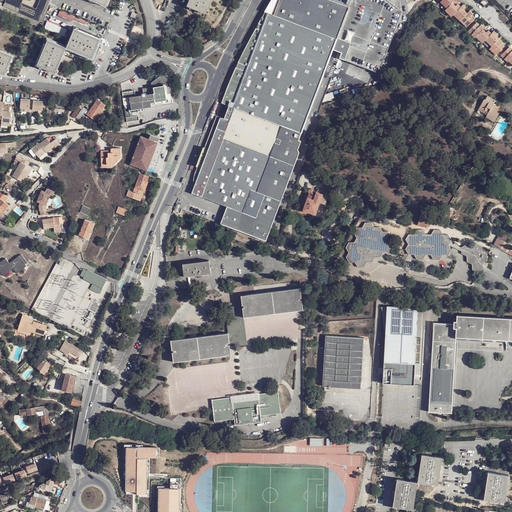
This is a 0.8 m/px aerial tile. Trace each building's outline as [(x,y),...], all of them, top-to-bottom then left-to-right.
[(5,0),(2,7),(42,23),(49,6),(38,2),(35,9),(21,2),(21,0),(5,0)] [(344,0),(276,0),(271,15),(268,14),(266,14),(263,19),(259,17),(256,24),(256,25),(257,24),(261,26),(259,31),(257,30),(256,33),(241,66),(245,67),(242,72),(240,71),(238,75),(235,83),(225,106),(231,108),(225,121),(219,119),(218,122),(207,152),(202,150),(211,126),(206,124),(175,208),(265,241),(283,194),(295,161),(298,155),(294,153),(299,142),(286,137),(289,129),(301,133),(303,128),(331,50),(336,52),(339,53),(337,58),(342,59),(349,39),(337,35),(349,2),(344,0)] [(218,0),(196,0),(194,5),(213,13),(218,0)] [(349,39),(342,59),(345,61),(374,71),(376,64),(380,65),(383,57),(399,10),(385,0),(344,0),(349,2),(337,35),(349,39)] [(455,5),(451,2),(445,8),(444,10),(451,16),(453,14),(460,7),(456,4),(455,5)] [(460,7),(453,14),(459,20),(467,13),(463,9),(464,8),(461,5),(460,7)] [(470,10),(467,13),(459,20),(465,26),(475,17),(472,14),(473,13),(470,10)] [(474,36),(480,29),(484,25),(481,23),(479,24),(477,21),(468,30),(474,36)] [(80,27),(72,47),(98,57),(106,37),(80,27)] [(241,66),(256,33),(257,30),(254,29),(253,32),(252,34),(242,56),(238,64),(241,66)] [(481,42),(483,40),(490,33),(486,30),(484,32),(480,29),(474,36),(481,42)] [(490,46),(496,39),(493,35),(495,33),(492,30),(490,33),(483,40),(490,46)] [(61,73),(72,47),(52,38),(42,65),(61,73)] [(497,38),(496,39),(490,46),(487,48),(493,54),(502,45),(499,42),(500,41),(497,38)] [(19,54),(0,46),(0,69),(11,74),(19,54)] [(505,61),(506,60),(511,53),(511,48),(510,49),(507,46),(499,54),(505,61)] [(235,83),(238,75),(240,71),(236,70),(235,73),(232,80),(222,104),(225,106),(235,83)] [(143,88),(143,94),(143,99),(144,99),(145,107),(151,106),(151,105),(172,101),(169,77),(167,74),(161,75),(159,78),(157,79),(154,82),(152,83),(152,87),(143,88)] [(136,108),(135,96),(134,89),(122,91),(126,120),(138,118),(136,108)] [(143,99),(143,94),(138,95),(135,96),(136,108),(140,107),(145,107),(144,99),(143,99)] [(103,103),(97,98),(94,103),(100,107),(103,103)] [(493,102),(486,98),(485,100),(483,99),(478,109),(487,114),(486,116),(485,118),(493,122),(497,114),(495,113),(497,110),(491,107),(493,102)] [(70,103),(58,100),(57,106),(68,109),(70,103)] [(4,105),(4,102),(0,101),(0,118),(3,119),(3,122),(12,122),(13,111),(11,110),(11,106),(4,105)] [(28,102),(19,103),(20,112),(24,112),(24,115),(28,115),(28,116),(33,116),(33,113),(42,113),(41,103),(28,103),(28,102)] [(100,107),(94,103),(93,102),(86,113),(95,120),(102,109),(100,107)] [(72,115),(76,118),(85,106),(81,103),(72,115)] [(85,106),(76,118),(79,120),(87,108),(85,106)] [(218,122),(214,120),(211,126),(202,150),(207,152),(218,122)] [(148,140),(141,137),(131,166),(148,172),(160,139),(150,135),(148,140)] [(52,148),(58,142),(52,136),(46,142),(42,139),(36,145),(35,143),(28,150),(35,157),(42,150),(45,153),(51,147),(52,148)] [(8,146),(14,145),(14,140),(0,141),(0,152),(8,151),(8,146)] [(107,154),(101,154),(101,161),(106,162),(106,160),(113,161),(117,157),(118,157),(118,144),(111,144),(111,147),(111,149),(108,149),(107,154)] [(25,165),(27,162),(21,160),(11,176),(22,182),(26,175),(23,174),(27,167),(25,165)] [(324,179),(313,173),(311,176),(322,182),(324,179)] [(149,177),(140,174),(133,193),(129,191),(127,197),(140,202),(149,177)] [(53,196),(55,192),(48,189),(46,192),(42,191),(37,202),(40,203),(39,206),(40,211),(47,210),(46,205),(51,195),(53,196)] [(309,193),(307,198),(314,200),(316,192),(313,191),(313,189),(311,189),(309,190),(308,192),(309,193)] [(314,200),(307,198),(303,211),(315,215),(319,203),(322,194),(316,192),(314,200)] [(328,196),(322,194),(319,203),(325,205),(328,196)] [(0,217),(8,204),(3,201),(0,198),(0,217)] [(90,208),(82,205),(80,212),(87,215),(90,208)] [(126,211),(118,208),(117,213),(125,217),(126,211)] [(422,212),(418,223),(426,226),(428,221),(430,215),(422,212)] [(60,216),(44,219),(46,228),(55,226),(56,231),(63,230),(60,216)] [(89,230),(91,231),(94,223),(85,219),(78,234),(86,237),(89,230)] [(354,242),(349,242),(346,248),(349,253),(346,258),(350,263),(355,263),(358,267),(364,268),(367,263),(372,262),(375,258),(381,257),(383,253),(388,253),(392,246),(389,242),(392,237),(388,232),(383,232),(379,227),(374,227),(371,223),(365,223),(362,228),(357,228),(353,234),(356,238),(354,242)] [(449,246),(450,242),(451,240),(448,235),(443,235),(440,230),(434,229),(432,234),(426,234),(423,230),(417,229),(414,235),(408,234),(405,241),(408,245),(405,249),(409,255),(414,255),(417,260),(423,260),(426,255),(431,256),(433,260),(440,261),(443,256),(448,256),(451,249),(449,246)] [(504,234),(496,247),(502,250),(506,243),(504,241),(508,236),(504,234)] [(461,248),(450,242),(449,246),(461,252),(461,248)] [(461,248),(461,252),(461,254),(467,257),(466,262),(471,265),(472,270),(477,273),(483,269),(483,264),(487,261),(487,255),(482,252),(481,246),(476,243),(471,246),(466,244),(461,248)] [(511,245),(506,243),(502,250),(511,255),(511,251),(511,247),(511,245)] [(19,257),(18,256),(8,263),(5,258),(0,261),(0,271),(1,271),(4,275),(13,268),(16,273),(26,265),(23,261),(25,259),(22,255),(19,257)] [(209,261),(182,264),(184,278),(210,275),(209,261)] [(84,278),(88,270),(84,268),(80,276),(84,278)] [(89,269),(88,270),(84,278),(91,283),(93,284),(91,289),(99,293),(107,279),(101,276),(99,275),(97,274),(95,273),(93,271),(91,270),(89,269)] [(246,295),(249,317),(310,309),(306,287),(246,295)] [(228,334),(229,344),(239,343),(239,346),(247,345),(242,305),(225,307),(228,334)] [(413,386),(418,311),(387,308),(387,310),(382,309),(385,336),(382,384),(413,386)] [(90,321),(94,312),(87,310),(83,319),(90,321)] [(26,317),(23,317),(19,330),(28,333),(29,329),(34,330),(33,333),(46,337),(49,326),(35,322),(34,324),(30,322),(31,320),(32,317),(27,315),(26,317)] [(511,320),(455,317),(454,327),(455,327),(454,340),(511,343),(511,320)] [(455,327),(454,327),(432,325),(426,413),(450,414),(454,340),(455,327)] [(229,344),(228,334),(170,341),(173,363),(231,356),(229,344)] [(364,339),(326,336),(322,387),(360,389),(364,339)] [(64,337),(59,348),(79,357),(84,346),(64,337)] [(49,364),(45,362),(40,360),(37,367),(40,369),(39,371),(45,374),(49,364)] [(49,376),(54,366),(49,364),(45,374),(49,376)] [(75,374),(66,373),(63,389),(73,391),(73,387),(74,378),(75,378),(75,374)] [(214,421),(234,418),(260,415),(280,412),(277,391),(257,393),(257,397),(232,401),(231,397),(211,399),(214,421)] [(82,403),(73,399),(71,404),(80,408),(82,403)] [(46,405),(35,407),(36,411),(44,410),(45,415),(41,415),(45,433),(52,431),(49,414),(48,414),(46,405)] [(35,407),(26,408),(27,413),(28,415),(36,413),(36,411),(35,407)] [(260,415),(234,418),(234,425),(260,422),(260,415)] [(323,438),(310,438),(310,446),(323,446),(323,438)] [(425,454),(420,482),(441,485),(445,458),(425,454)] [(37,466),(0,476),(0,485),(39,474),(37,466)] [(507,504),(511,477),(492,473),(487,500),(507,504)] [(415,509),(420,482),(399,478),(394,505),(415,509)] [(41,488),(40,491),(53,494),(54,490),(53,490),(55,482),(54,482),(41,488)] [(27,504),(26,507),(34,509),(35,506),(44,509),(47,499),(33,496),(31,497),(30,502),(31,503),(30,505),(27,504)]
